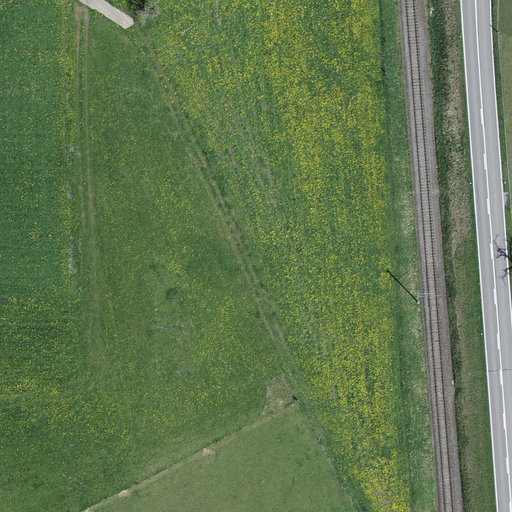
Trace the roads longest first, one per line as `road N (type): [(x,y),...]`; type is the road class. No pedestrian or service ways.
road 1 (track): [(129,25),(151,54),(364,511)]
road 2 (track): [(75,0),(83,395),(0,396)]
road 3 (secondary): [(511,475),(478,0)]
